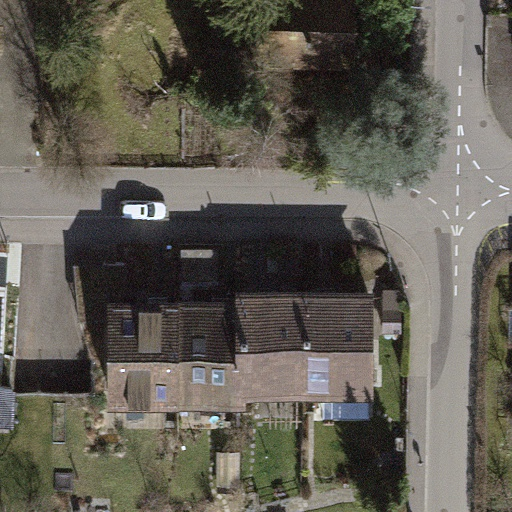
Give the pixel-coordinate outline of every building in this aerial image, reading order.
[(283,0),(282,73),(372,75),(373,0),(283,0)] [(322,296),(257,295),(257,307),(255,404),(321,405),(322,296)] [(388,297),(322,296),(321,405),(386,406),(388,297)] [(13,300),(0,299),(0,406),(7,407),(13,300)] [(192,306),(128,305),(126,414),(190,415),(192,306)] [(257,307),(192,306),(190,415),(255,416),(255,404),(257,307)]
